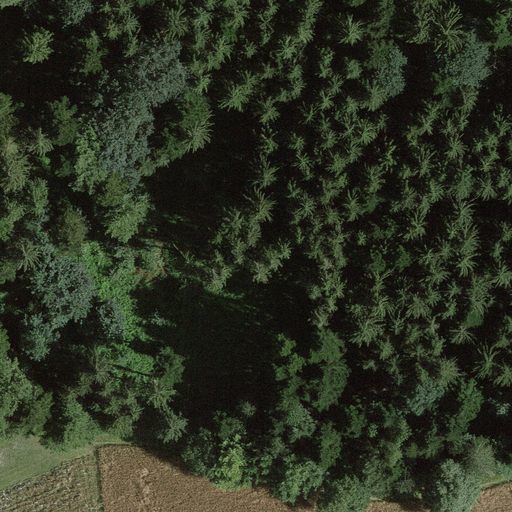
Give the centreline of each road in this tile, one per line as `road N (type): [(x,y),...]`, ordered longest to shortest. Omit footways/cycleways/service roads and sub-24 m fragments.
road 1 (track): [(511,374),(240,425),(0,363)]
road 2 (track): [(369,0),(511,82)]
